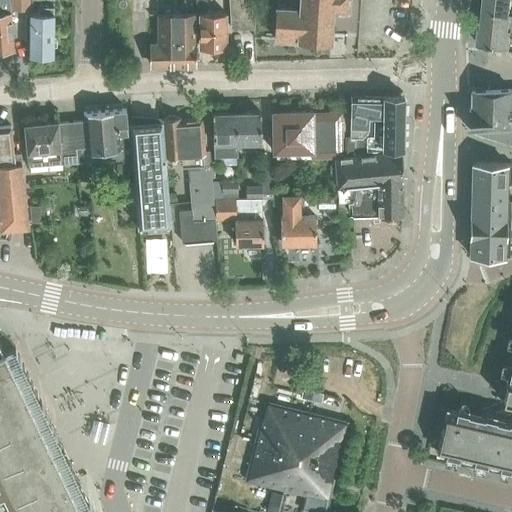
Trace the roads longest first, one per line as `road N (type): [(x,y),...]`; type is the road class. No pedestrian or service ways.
road 1 (secondary): [(349,311),(183,315),(0,289)]
road 2 (residential): [(405,79),(90,88)]
road 3 (secondary): [(433,266),(445,73)]
road 4 (residential): [(391,472),(411,359),(402,303)]
road 5 (residential): [(391,472),(511,498)]
